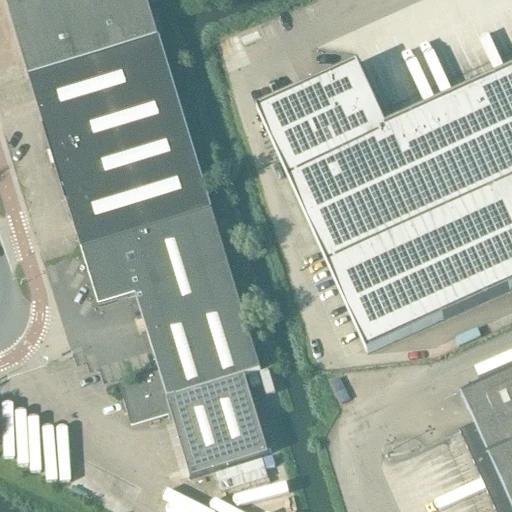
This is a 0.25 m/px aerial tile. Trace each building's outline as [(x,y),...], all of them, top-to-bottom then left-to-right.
[(159,40),(146,0),(5,0),(29,80),(159,40)] [(82,253),(212,214),(159,40),(29,80),(78,241),(82,253)] [(511,290),(511,122),(494,82),(386,130),(357,66),(257,112),(367,356),(511,290)] [(511,73),(494,82),(511,122),(511,73)] [(167,400),(245,378),(262,373),(212,214),(82,253),(100,310),(136,298),(159,374),(167,400)] [(494,511),(511,511),(511,373),(461,396),(474,427),(459,434),(494,511)] [(268,455),(245,378),(167,400),(159,374),(119,386),(131,426),(171,414),(190,479),(268,455)]
